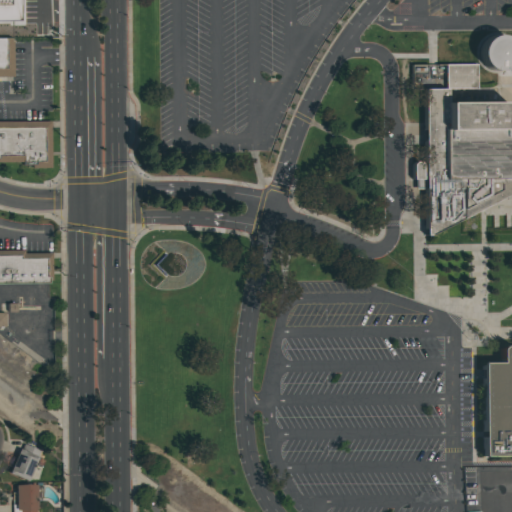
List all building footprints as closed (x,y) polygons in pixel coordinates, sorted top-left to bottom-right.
[(0,0),(0,21),(17,21),(16,0),(0,0)] [(511,47),(510,43),(507,38),(498,36),(487,37),(480,46),(477,54),(479,62),(487,70),(497,72),(507,68),(511,59),(511,47)] [(0,76),(14,77),(13,38),(0,38),(0,76)] [(426,238),(426,124),(426,90),(447,91),(447,67),(477,66),(477,86),(477,90),(450,92),(450,105),(507,104),(507,115),(508,125),(511,124),(511,193),(481,210),(426,238)] [(50,121),(0,121),(0,165),(50,165),(50,121)] [(0,284),(46,284),(51,276),(50,254),(25,254),(21,251),(0,251),(0,284)] [(481,364),(500,364),(500,355),(500,350),(501,349),(503,347),(505,347),(507,347),(509,348),(510,350),(510,363),(511,363),(511,456),(482,457),(481,372),(481,364)] [(38,449),(19,444),(9,475),(29,481),(38,449)] [(36,511),(36,485),(13,485),(14,511),(36,511)]
